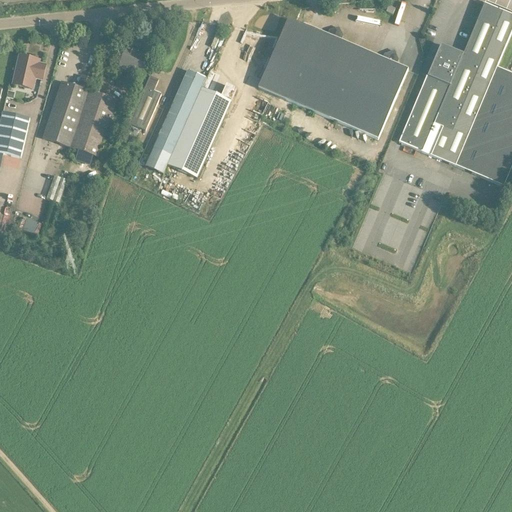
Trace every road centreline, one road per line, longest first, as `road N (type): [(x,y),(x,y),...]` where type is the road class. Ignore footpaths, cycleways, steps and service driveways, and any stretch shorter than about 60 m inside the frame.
road 1 (residential): [(0,24),(214,0)]
road 2 (unknown): [(390,152),(378,226),(395,235),(413,229),(432,182),(426,167),(395,157)]
road 3 (unknown): [(467,0),(397,119),(390,152)]
